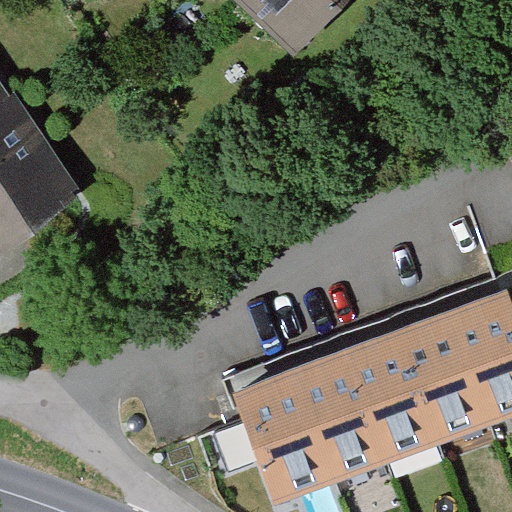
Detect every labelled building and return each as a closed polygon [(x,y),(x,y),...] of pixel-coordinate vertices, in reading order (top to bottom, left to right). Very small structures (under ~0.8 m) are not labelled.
[(234,0),(281,40),(315,0),(234,0)] [(0,233),(60,192),(0,104),(0,233)] [(511,302),(507,289),(447,312),(492,425),(511,417),(511,302)] [(447,312),(396,330),(439,446),(492,425),(447,312)] [(396,330),(345,350),(386,466),(439,446),(396,330)] [(345,350),(293,369),(336,484),(386,466),(345,350)] [(233,393),(276,506),(336,484),(293,369),(233,393)]
